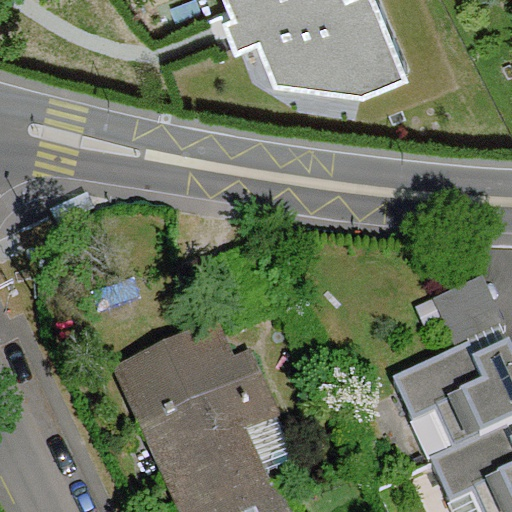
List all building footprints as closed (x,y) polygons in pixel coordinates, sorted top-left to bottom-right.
[(366,90),(415,74),(381,0),(214,0),(230,41),(249,35),(268,79),(366,90)] [(283,312),(259,253),(210,273),(235,332),(283,312)] [(185,511),(242,511),(274,497),(245,435),(281,418),(254,360),(239,367),(222,330),(124,375),(185,511)] [(511,344),(506,331),(393,383),(429,462),(511,424),(511,344)] [(511,511),(511,424),(429,462),(452,511),(511,511)] [(274,497),(242,511),(296,511),(287,491),(274,497)]
